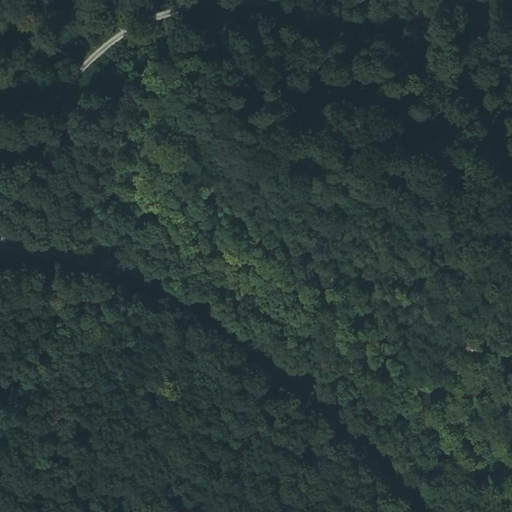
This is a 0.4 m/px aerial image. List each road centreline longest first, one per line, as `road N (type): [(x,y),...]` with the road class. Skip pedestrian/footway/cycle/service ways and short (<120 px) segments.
road 1 (track): [(0,249),(1,204),(40,119),(131,29),(228,3),(355,24),(410,20),(472,0)]
road 2 (tertiary): [(0,249),(98,259),(197,305),(359,435),(436,511)]
